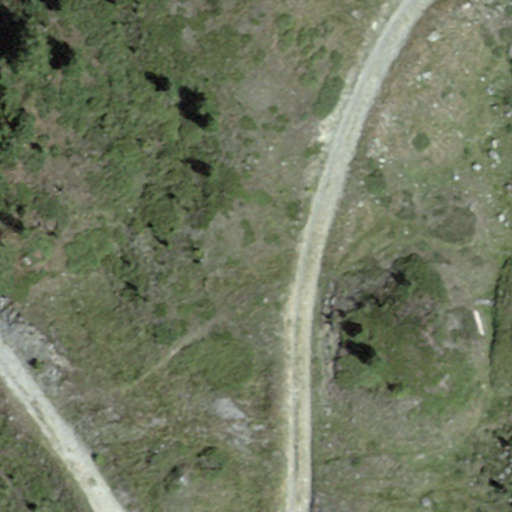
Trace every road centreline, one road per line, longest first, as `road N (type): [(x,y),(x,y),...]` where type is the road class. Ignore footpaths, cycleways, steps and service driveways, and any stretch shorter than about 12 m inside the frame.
road 1 (track): [(296,511),(310,247),(379,56),(415,0)]
road 2 (track): [(0,347),(113,511)]
